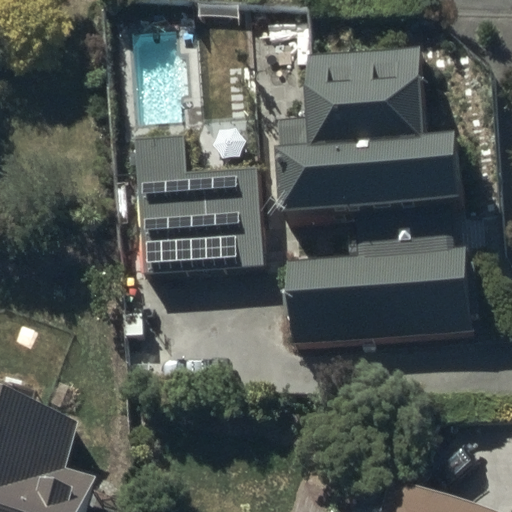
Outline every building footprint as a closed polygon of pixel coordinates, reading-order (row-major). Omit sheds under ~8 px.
[(427,16),(312,15),(314,126),(282,127),(283,164),(286,224),(463,221),(464,154),(427,153),(427,16)] [(189,146),(141,148),(145,282),(267,274),(261,178),(190,181),(189,146)] [(367,242),(368,270),(294,271),(296,350),(472,347),(471,260),(456,260),(456,240),(367,242)] [(84,435),(0,411),(0,511),(91,511),(98,488),(72,480),(84,435)] [(459,511),(397,486),(385,511),(384,511),(364,503),(360,511),(459,511)]
